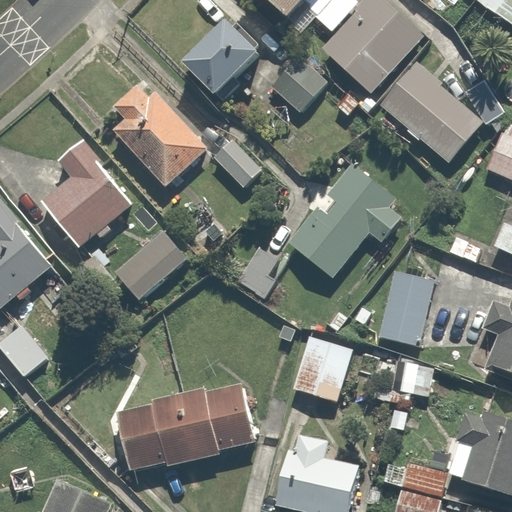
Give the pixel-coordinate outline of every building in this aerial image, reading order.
[(418,0),(264,0),(294,25),(309,8),(335,30),(360,0),(386,0),(427,34),(440,18),(418,0)] [(360,0),(335,30),(318,50),(368,92),(360,102),(369,110),(375,103),(410,62),(414,57),(431,37),(427,34),(386,0),(360,0)] [(511,0),(475,0),(511,25),(511,0)] [(231,18),(185,63),(214,91),(259,47),(231,18)] [(299,54),(268,85),(297,115),(329,84),(299,54)] [(457,101),(410,62),(375,103),(440,157),(474,116),(484,125),(504,101),(476,78),(457,101)] [(207,146),(156,90),(149,97),(135,82),(110,104),(124,120),(112,131),(163,186),(207,146)] [(511,123),(506,121),(486,166),(511,177),(511,123)] [(233,139),(214,156),(242,187),(261,169),(233,139)] [(66,180),(41,202),(80,248),(129,207),(95,166),(101,161),(84,141),(55,166),(66,180)] [(402,213),(391,204),(394,200),(349,165),(288,242),(332,278),(367,234),(378,242),(402,213)] [(0,311),(6,319),(64,269),(0,193),(0,311)] [(511,223),(504,220),(492,249),(511,257),(511,223)] [(161,227),(112,277),(90,256),(72,275),(104,306),(121,289),(136,305),(187,253),(161,227)] [(285,261),(252,244),(232,281),(266,299),(285,261)] [(430,278),(390,271),(378,337),(418,344),(430,278)] [(493,335),(480,367),(511,380),(511,296),(509,295),(505,305),(493,300),(482,330),(493,335)] [(179,332),(174,313),(144,320),(149,339),(179,332)] [(23,325),(0,345),(0,348),(35,388),(60,367),(23,325)] [(353,351),(308,336),(292,386),(337,401),(353,351)] [(393,400),(388,426),(406,429),(412,394),(430,397),(434,367),(395,361),(391,382),(376,379),(373,397),(393,400)] [(241,384),(115,412),(128,472),(254,444),(241,384)] [(511,496),(511,419),(467,409),(450,482),(511,496)] [(294,451),(286,450),(276,506),(306,511),(349,511),(360,464),(325,456),(329,440),(298,434),(294,451)] [(399,487),(439,496),(445,473),(405,464),(399,487)] [(109,511),(114,503),(53,476),(36,511),(109,511)] [(435,511),(439,496),(399,487),(392,511),(435,511)]
